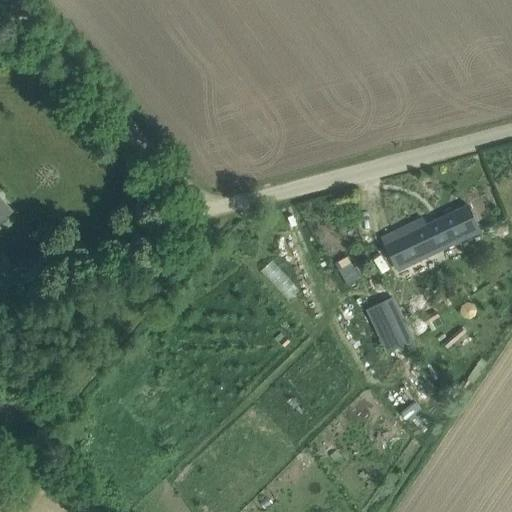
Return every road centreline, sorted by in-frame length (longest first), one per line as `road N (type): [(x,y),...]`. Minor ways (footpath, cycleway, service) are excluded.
road 1 (unclassified): [(0,277),(209,211),(511,132)]
road 2 (track): [(209,211),(14,0)]
